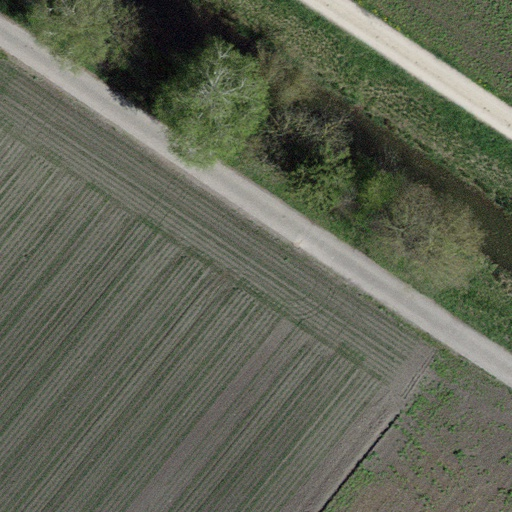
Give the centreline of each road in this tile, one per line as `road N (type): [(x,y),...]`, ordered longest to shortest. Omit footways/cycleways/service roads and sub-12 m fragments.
road 1 (track): [(0,53),(511,396)]
road 2 (track): [(319,0),(511,128)]
